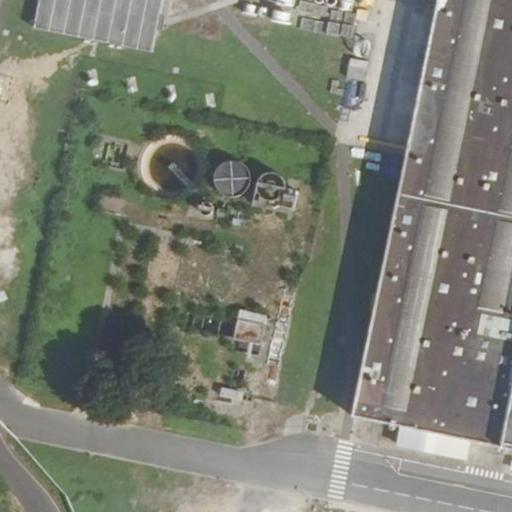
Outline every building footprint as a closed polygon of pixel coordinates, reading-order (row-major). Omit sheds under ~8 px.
[(38,0),(34,22),(150,47),(160,0),(38,0)] [(511,0),(424,0),(342,413),(511,448),(511,0)] [(209,170),(225,195),(248,181),(232,156),(209,170)] [(299,191),(259,185),(255,206),(294,213),(299,191)] [(249,224),(252,211),(230,206),(229,211),(219,209),(216,223),(226,226),(228,220),(249,224)] [(274,263),(244,256),(241,275),(270,280),(274,263)] [(268,319),(242,314),(235,340),(262,346),(268,319)] [(332,358),(288,350),(277,404),(321,412),(325,392),(332,358)] [(243,395),(223,391),(221,398),(242,403),(243,395)] [(429,438),(401,433),(399,447),(426,453),(429,438)] [(471,446),(439,440),(437,454),(469,461),(471,446)]
